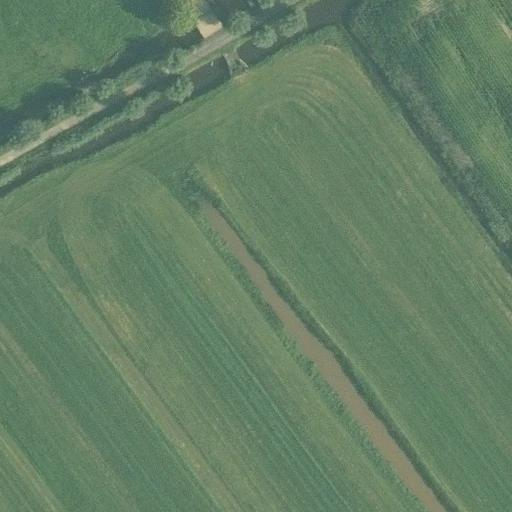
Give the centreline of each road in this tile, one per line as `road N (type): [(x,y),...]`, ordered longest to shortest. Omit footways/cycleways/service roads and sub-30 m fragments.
road 1 (track): [(0,162),(166,69)]
road 2 (unclassified): [(166,69),(289,0)]
